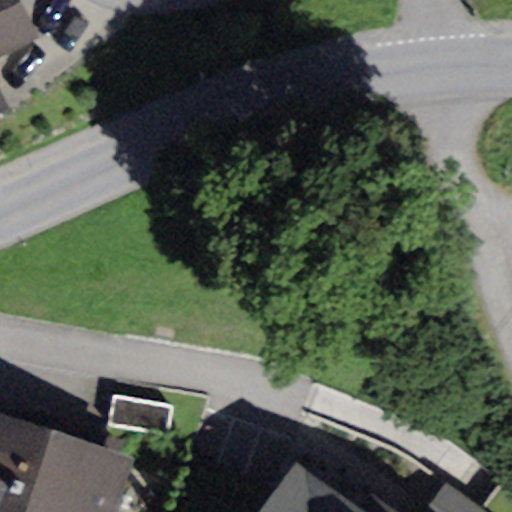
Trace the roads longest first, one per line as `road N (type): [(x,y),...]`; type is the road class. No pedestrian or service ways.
road 1 (tertiary): [(435,62),(340,78),(218,119),(0,214)]
road 2 (residential): [(472,231),(450,160),(435,62)]
